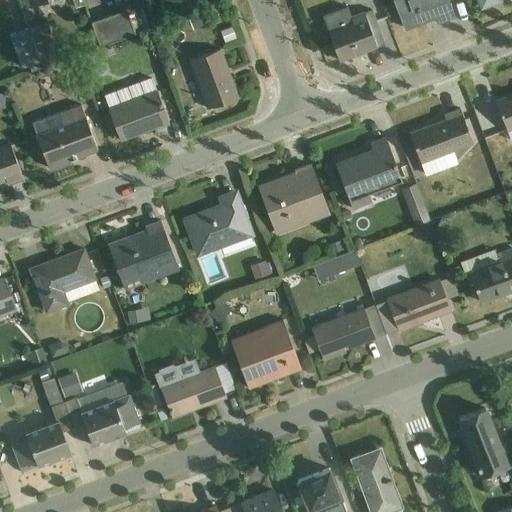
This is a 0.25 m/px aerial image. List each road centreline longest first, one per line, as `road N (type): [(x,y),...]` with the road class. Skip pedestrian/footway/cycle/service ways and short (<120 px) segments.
road 1 (residential): [(42,511),(400,378)]
road 2 (residential): [(0,233),(308,119)]
road 3 (residential): [(308,119),(511,44)]
road 4 (residential): [(450,511),(400,378)]
road 5 (residential): [(308,119),(268,0)]
